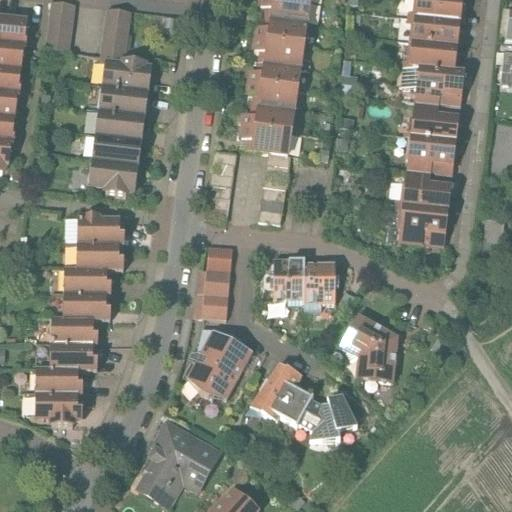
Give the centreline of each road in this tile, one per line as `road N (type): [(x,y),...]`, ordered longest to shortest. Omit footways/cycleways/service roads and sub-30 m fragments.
road 1 (residential): [(488,0),(457,267),(439,300)]
road 2 (residential): [(93,482),(123,436),(157,355),(182,225)]
road 3 (residential): [(182,225),(212,3)]
road 4 (residential): [(439,300),(344,250),(250,233)]
road 5 (residential): [(250,233),(246,321),(316,362)]
